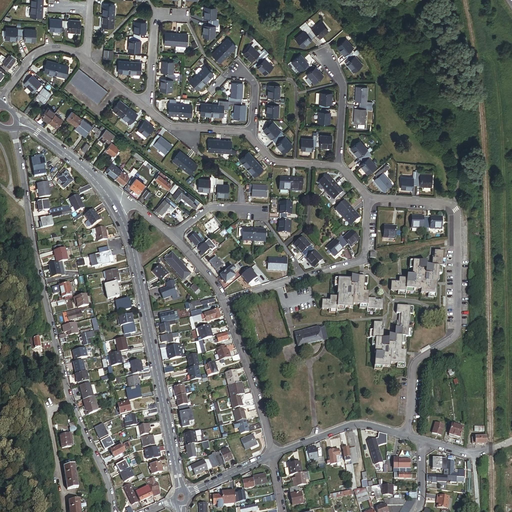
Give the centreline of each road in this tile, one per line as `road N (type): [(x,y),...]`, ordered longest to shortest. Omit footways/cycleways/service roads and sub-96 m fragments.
road 1 (residential): [(13,126),(67,394),(112,511)]
road 2 (residential): [(370,200),(457,211),(457,333),(413,367),(408,435)]
road 3 (tertiary): [(108,193),(130,253),(180,491)]
road 4 (residential): [(370,200),(366,261),(223,303)]
road 5 (residential): [(223,303),(273,455)]
road 6 (residential): [(408,435),(360,423),(273,455)]
road 7 (residential): [(148,111),(155,14),(184,16)]
